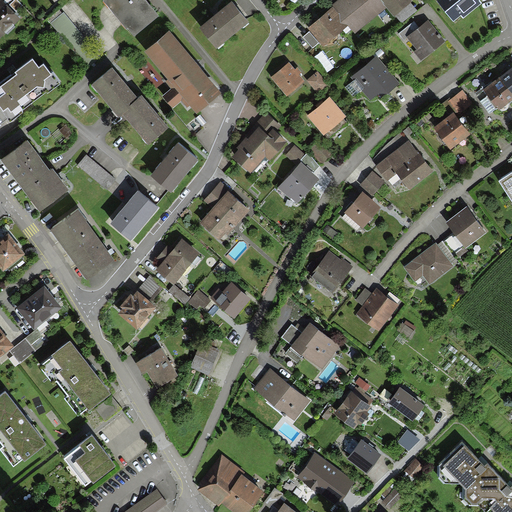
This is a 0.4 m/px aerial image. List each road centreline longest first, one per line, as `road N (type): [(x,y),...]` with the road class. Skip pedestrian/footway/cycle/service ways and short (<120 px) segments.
road 1 (residential): [(179,472),(193,461),(261,309),(359,154),(511,33)]
road 2 (residential): [(283,28),(235,107),(217,156),(81,307)]
road 3 (residential): [(81,307),(179,472)]
road 4 (residential): [(511,148),(440,205),(377,275)]
road 5 (residential): [(9,202),(81,307)]
